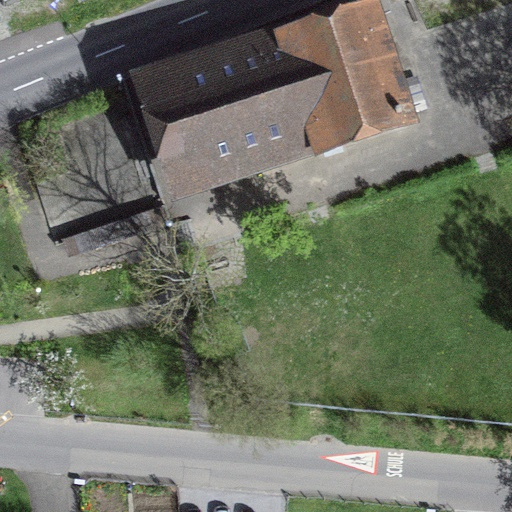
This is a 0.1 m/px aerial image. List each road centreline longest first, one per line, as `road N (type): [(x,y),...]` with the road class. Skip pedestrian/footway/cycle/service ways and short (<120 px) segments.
road 1 (unclassified): [(0,443),(511,486)]
road 2 (secondary): [(239,0),(0,96)]
